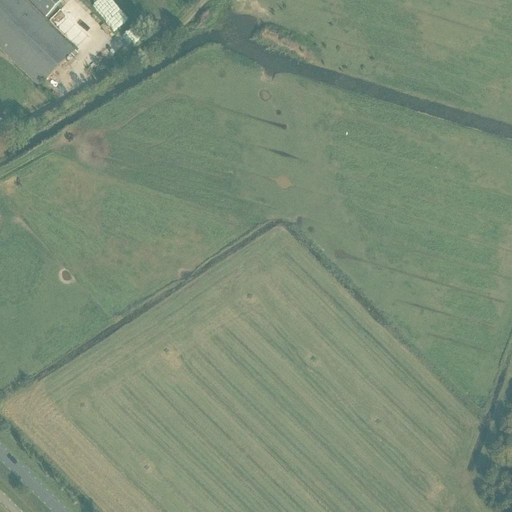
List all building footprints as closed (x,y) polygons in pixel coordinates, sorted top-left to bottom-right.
[(0,0),(0,50),(38,88),(74,51),(21,0),(0,0)] [(61,3),(57,0),(26,0),(46,18),(61,3)] [(110,0),(82,0),(80,2),(117,31),(129,15),(110,0)] [(91,74),(141,45),(133,32),(138,29),(134,23),(113,35),(118,44),(84,63),(91,74)] [(97,46),(90,51),(94,56),(100,51),(97,46)]
